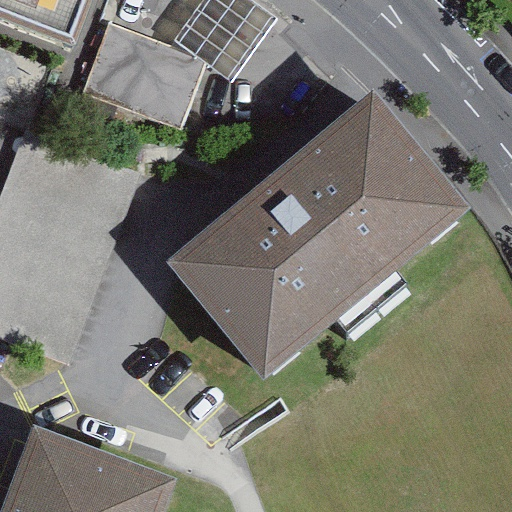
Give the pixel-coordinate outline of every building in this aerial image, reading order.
[(0,0),(0,25),(74,53),(93,0),(0,0)] [(231,0),(213,0),(176,51),(192,63),(210,70),(208,75),(233,93),(277,33),(231,0)] [(192,63),(113,33),(88,101),(184,137),(208,75),(210,70),(192,63)] [(180,271),(271,380),(463,221),(372,112),(180,271)] [(145,183),(29,138),(0,211),(0,348),(70,376),(145,183)] [(159,511),(164,499),(29,447),(6,511),(159,511)]
